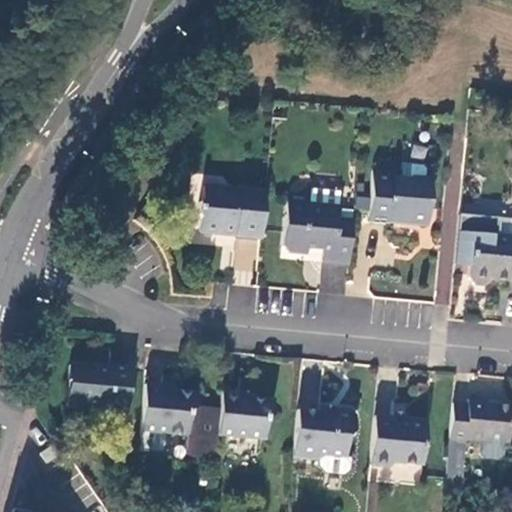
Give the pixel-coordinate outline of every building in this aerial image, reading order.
[(398,169),(397,185),(422,185),(423,175),(420,171),(398,169)] [(407,224),(421,225),(422,217),(427,217),(429,186),(422,185),(397,185),(390,185),(391,176),(369,175),(365,229),(385,231),(386,226),(402,227),(407,224)] [(232,242),(257,244),(261,197),(199,192),(198,205),(193,207),(191,219),(195,222),(195,235),(214,238),(217,236),(231,238),(232,242)] [(336,200),(306,198),(305,207),(335,209),(336,200)] [(335,209),(305,207),(282,205),(278,254),(283,261),(297,262),(304,256),(317,257),(316,268),(345,270),(349,226),(334,225),(335,209)] [(487,284),(511,286),(511,243),(493,242),(495,224),(454,220),(450,265),(465,266),(463,284),(469,289),(483,290),(487,284)] [(122,419),(126,370),(103,368),(103,372),(66,368),(63,408),(101,411),(101,417),(122,419)] [(159,390),(142,388),(138,434),(184,438),(182,457),(193,461),(204,459),(208,413),(192,412),(194,398),(158,395),(159,390)] [(217,414),(215,438),(261,442),(262,425),(269,418),(270,403),(248,401),(237,400),(237,395),(219,395),(217,414)] [(465,408),(450,406),(446,445),(463,447),(464,442),(480,443),(502,446),(507,446),(510,412),(498,411),(483,409),(484,404),(465,403),(465,408)] [(294,411),(290,461),(310,464),(313,459),(337,461),(339,442),(345,432),(347,417),(343,411),(326,410),(324,413),(294,411)] [(217,414),(208,413),(204,459),(213,460),(215,438),(217,414)] [(371,418),(367,468),(386,472),(395,465),(418,468),(421,423),(401,421),(388,420),(371,418)] [(502,446),(480,443),(479,456),(483,462),(496,463),(501,458),(502,446)] [(43,468),(61,455),(54,444),(36,458),(43,468)] [(463,447),(446,445),(446,453),(463,454),(463,447)] [(463,454),(446,453),(443,488),(459,489),(463,454)] [(443,488),(441,500),(458,502),(459,489),(443,488)]
